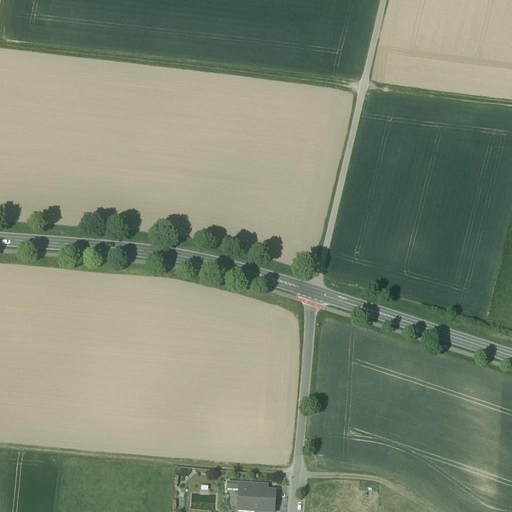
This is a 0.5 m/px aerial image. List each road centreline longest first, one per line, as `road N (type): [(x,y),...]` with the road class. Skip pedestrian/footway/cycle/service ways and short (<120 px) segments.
road 1 (track): [(0,60),(511,120)]
road 2 (secondary): [(312,300),(174,263),(0,248)]
road 3 (track): [(312,300),(385,0)]
road 4 (track): [(295,480),(0,457)]
road 5 (secondary): [(511,367),(312,300)]
road 6 (unclassified): [(312,300),(295,480)]
